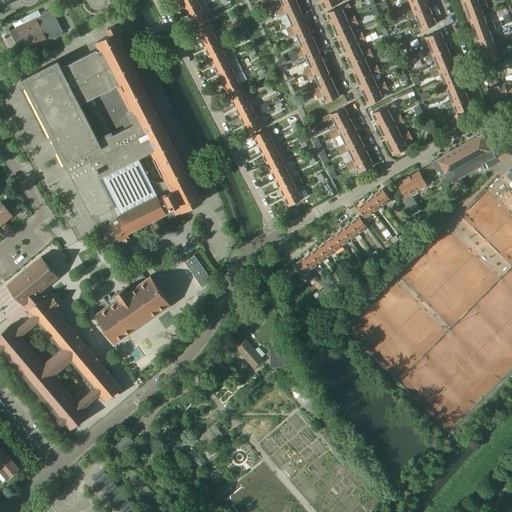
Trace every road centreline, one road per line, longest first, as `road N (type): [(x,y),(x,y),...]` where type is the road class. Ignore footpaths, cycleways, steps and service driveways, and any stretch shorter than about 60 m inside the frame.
road 1 (residential): [(60,465),(182,363),(215,320),(241,254),(276,233)]
road 2 (residential): [(276,233),(158,0)]
road 3 (residential): [(309,0),(389,170)]
road 4 (residential): [(0,143),(39,209),(37,221),(0,253)]
road 5 (residential): [(276,233),(389,170)]
road 6 (residential): [(485,118),(438,0)]
